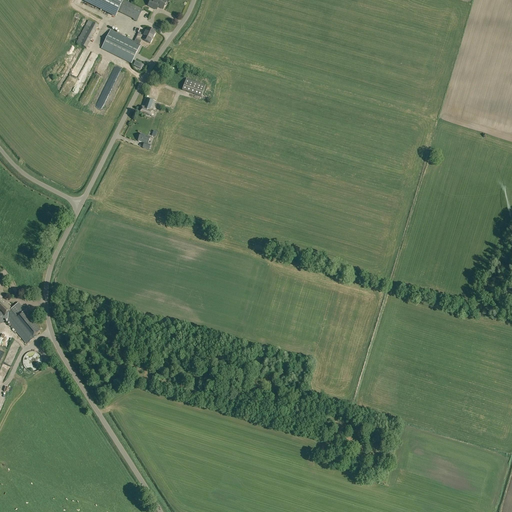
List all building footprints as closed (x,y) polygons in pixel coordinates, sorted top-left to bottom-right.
[(124,0),(123,0),(83,0),(116,16),(118,11),(124,0)] [(137,21),(143,10),(124,0),(118,11),(137,21)] [(167,2),(163,0),(154,0),(152,3),(150,2),(148,5),(154,8),(155,6),(156,6),(163,9),(165,6),(166,6),(167,4),(166,2),(167,2)] [(86,48),(95,31),(98,26),(88,21),(76,43),(86,48)] [(142,39),(144,40),(144,41),(150,44),(155,32),(147,28),(142,39)] [(111,30),(102,48),(131,63),(140,45),(144,35),(139,33),(134,42),(111,30)] [(96,62),(99,56),(93,53),(90,59),(96,62)] [(135,60),(133,65),(140,69),(143,64),(135,60)] [(81,70),(85,65),(80,61),(76,67),(81,70)] [(201,97),(206,85),(186,79),(182,90),(201,97)] [(161,87),(157,97),(171,104),(176,93),(161,87)] [(153,110),(155,102),(145,98),(142,106),(140,112),(151,116),(153,110)] [(151,137),(141,134),(138,141),(139,141),(139,142),(141,142),(142,142),(145,143),(143,147),(150,149),(151,145),(148,144),(151,137)] [(0,295),(0,312),(4,317),(11,309),(2,298),(0,295)] [(15,306),(3,318),(5,321),(6,319),(27,344),(36,336),(34,335),(40,331),(19,306),(17,308),(15,306)]
